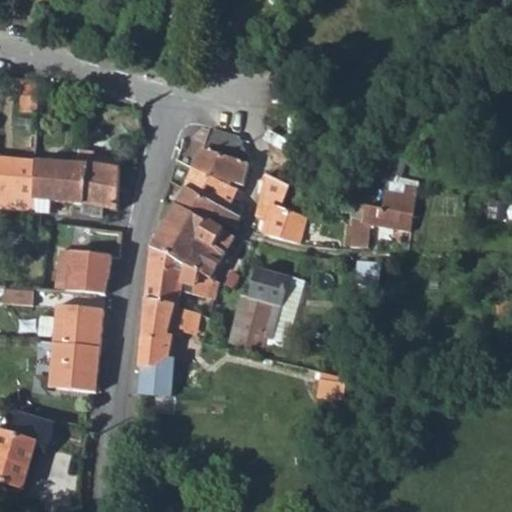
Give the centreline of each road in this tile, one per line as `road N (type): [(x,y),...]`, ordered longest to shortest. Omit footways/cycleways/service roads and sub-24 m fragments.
road 1 (residential): [(144,226),(107,511)]
road 2 (residential): [(176,99),(0,51)]
road 3 (unclassified): [(176,99),(232,113),(253,129),(260,160),(251,217)]
road 4 (residential): [(144,226),(0,225)]
road 5 (residential): [(176,99),(144,226)]
